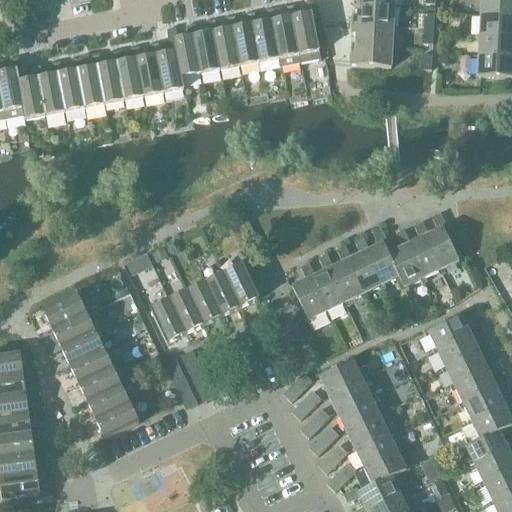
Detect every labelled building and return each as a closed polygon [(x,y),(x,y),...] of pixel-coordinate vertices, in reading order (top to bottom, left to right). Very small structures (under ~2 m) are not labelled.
[(358,0),(358,8),(395,10),(395,0),(358,0)] [(511,0),(482,0),(481,18),(511,19),(511,0)] [(307,18),(296,20),(292,21),(299,58),(300,58),(301,66),(321,62),(313,18),(316,18),(313,4),(305,6),(307,18)] [(287,22),(276,24),(272,25),(279,62),(280,62),(281,70),(301,66),(300,58),(299,58),(292,21),(296,20),(294,8),(285,10),(287,22)] [(353,18),(352,28),(393,30),(395,10),(358,8),(358,18),(353,18)] [(268,26),(257,28),(252,29),(260,66),(261,74),(281,70),(280,62),(279,62),(272,25),(276,24),(274,12),(265,14),(268,26)] [(248,30),(237,32),(233,32),(240,70),(260,66),(252,29),(257,28),(254,16),(246,17),(248,30)] [(425,16),(424,31),(434,32),(434,17),(425,16)] [(511,19),(481,18),(480,38),(511,40),(511,19)] [(228,33),(218,35),(214,36),(221,73),(240,70),(233,32),(237,32),(235,19),(226,21),(228,33)] [(209,37),(198,39),(194,40),(201,77),(221,73),(214,36),(218,35),(215,23),(207,25),(209,37)] [(173,45),(175,56),(176,55),(181,81),(182,81),(201,77),(194,40),(198,39),(196,27),(187,29),(189,41),(178,43),(176,31),(167,32),(170,46),(173,45)] [(357,37),(356,48),(392,50),(393,30),(352,28),(352,37),(357,37)] [(434,32),(424,31),(423,47),(433,47),(434,32)] [(511,40),(480,38),(479,59),(511,60),(511,40)] [(152,60),(141,62),(137,63),(144,100),(164,96),(157,59),(161,58),(159,46),(150,48),(152,60)] [(392,50),(356,48),(356,59),(351,59),(350,68),(391,71),(392,50)] [(133,64),(122,66),(118,67),(125,104),(144,100),(137,63),(141,62),(139,50),(130,52),(133,64)] [(113,68),(102,70),(98,70),(105,108),(125,104),(118,67),(122,66),(119,54),(111,55),(113,68)] [(176,55),(175,56),(161,58),(157,59),(164,96),(184,93),(182,81),(181,81),(176,55)] [(93,71),(82,73),(78,74),(85,111),(105,108),(98,70),(102,70),(100,57),(91,59),(93,71)] [(422,72),(431,73),(432,58),(423,57),(422,72)] [(511,60),(479,59),(478,79),(511,80),(511,60)] [(12,75),(1,77),(0,76),(0,90),(5,115),(7,123),(25,120),(23,111),(24,111),(19,85),(20,85),(18,75),(21,74),(19,61),(10,62),(12,75)] [(74,75),(63,77),(59,78),(66,115),(85,111),(78,74),(82,73),(80,61),(71,63),(74,75)] [(54,79),(43,81),(39,82),(46,119),(66,115),(59,78),(63,77),(60,65),(52,67),(54,79)] [(34,83),(20,85),(19,85),(24,111),(23,111),(25,120),(25,123),(46,119),(39,82),(43,81),(41,69),(32,70),(34,83)] [(438,233),(429,237),(425,239),(441,272),(459,264),(443,231),(447,229),(441,216),(432,220),(438,233)] [(420,241),(411,246),(407,248),(423,281),(441,272),(425,239),(429,237),(423,225),(414,229),(420,241)] [(379,248),(369,253),(366,254),(382,288),(399,280),(399,279),(388,257),(389,257),(384,247),(388,245),(381,231),(373,235),(379,248)] [(402,250),(389,257),(388,257),(399,279),(399,280),(404,290),(423,281),(407,248),(411,246),(405,233),(396,237),(402,250)] [(361,257),(351,261),(348,263),(364,296),(382,288),(366,254),(369,253),(363,240),(355,244),(361,257)] [(343,265),(333,270),(330,272),(346,305),(364,296),(348,263),(351,261),(345,248),(337,252),(343,265)] [(128,263),(134,277),(156,268),(150,254),(128,263)] [(325,274),(315,279),(312,280),(328,314),(346,305),(330,272),(333,270),(327,257),(319,261),(325,274)] [(312,280),(315,279),(309,266),(301,270),(307,283),(292,290),(309,323),(328,314),(312,280)] [(243,268),(225,277),(241,310),(259,301),(243,268)] [(225,277),(206,285),(222,319),(241,310),(225,277)] [(206,285),(188,294),(204,328),(222,319),(206,285)] [(188,294),(169,303),(186,337),(204,328),(188,294)] [(44,314),(53,333),(86,317),(78,298),(44,314)] [(186,337),(169,303),(151,312),(167,346),(186,337)] [(53,333),(62,351),(95,335),(86,317),(53,333)] [(428,334),(438,354),(471,337),(473,341),(486,335),(482,327),(469,333),(462,318),(428,334)] [(62,351),(71,369),(104,353),(95,335),(62,351)] [(438,354),(446,372),(480,355),(481,359),(494,353),(490,345),(478,351),(473,341),(471,337),(438,354)] [(71,369),(79,388),(113,371),(104,353),(71,369)] [(181,359),(185,366),(196,361),(193,353),(181,359)] [(446,372),(455,390),(488,373),(490,377),(503,371),(499,363),(486,369),(481,359),(480,355),(446,372)] [(0,359),(0,380),(23,377),(24,382),(36,380),(35,371),(23,373),(20,357),(0,359)] [(179,360),(176,361),(179,369),(183,376),(187,384),(190,392),(194,399),(198,407),(200,406),(203,404),(199,396),(196,389),(192,381),(188,374),(185,366),(181,359),(179,360)] [(164,367),(168,374),(179,369),(176,361),(164,367)] [(185,366),(188,374),(200,368),(196,361),(185,366)] [(320,380),(329,398),(362,382),(353,364),(320,380)] [(188,374),(192,381),(203,376),(200,368),(188,374)] [(168,374),(171,382),(183,376),(179,369),(168,374)] [(79,388),(88,406),(122,390),(113,371),(79,388)] [(455,390),(464,408),(497,391),(499,395),(511,389),(508,381),(495,387),(490,377),(488,373),(455,390)] [(171,382),(175,389),(187,384),(183,376),(171,382)] [(192,381),(196,389),(207,383),(203,376),(192,381)] [(283,397),(291,406),(312,384),(304,376),(283,397)] [(0,380),(0,400),(26,397),(27,402),(39,400),(38,391),(26,393),(24,382),(23,377),(0,380)] [(329,398),(337,416),(371,400),(362,382),(329,398)] [(196,389),(199,396),(211,391),(207,383),(196,389)] [(175,389),(179,397),(190,392),(187,384),(175,389)] [(88,406),(97,424),(130,408),(122,390),(88,406)] [(211,391),(199,396),(203,404),(214,399),(211,391)] [(464,408),(472,426),(506,410),(508,413),(511,410),(511,400),(504,405),(499,395),(497,391),(464,408)] [(179,397),(182,405),(194,399),(190,392),(179,397)] [(292,415),(300,424),(321,402),(313,394),(292,415)] [(0,400),(0,421),(29,417),(30,421),(42,420),(40,411),(28,413),(27,402),(26,397),(0,400)] [(194,399),(182,405),(186,412),(198,407),(194,399)] [(337,416),(346,434),(380,418),(371,400),(337,416)] [(130,408),(97,424),(106,442),(139,426),(130,408)] [(472,426),(481,443),(500,434),(511,428),(511,422),(508,413),(506,410),(472,426)] [(300,433),(309,442),(330,420),(321,412),(300,433)] [(0,421),(0,441),(32,437),(32,441),(44,439),(43,431),(31,432),(30,421),(29,417),(0,421)] [(346,434),(355,452),(388,436),(380,418),(346,434)] [(309,451),(318,459),(339,438),(330,430),(309,451)] [(466,450),(475,469),(509,453),(511,456),(511,455),(511,445),(507,448),(500,434),(481,443),(466,450)] [(355,452),(364,471),(397,455),(388,436),(355,452)] [(0,441),(0,462),(35,457),(35,461),(47,459),(46,450),(34,452),(32,441),(32,437),(0,441)] [(318,469),(326,477),(347,456),(339,448),(318,469)] [(475,469),(484,487),(511,473),(511,459),(511,456),(509,453),(475,469)] [(364,471),(372,488),(373,488),(391,479),(392,480),(406,473),(397,455),(364,471)] [(0,462),(0,478),(1,482),(37,477),(38,481),(50,479),(49,470),(37,472),(35,461),(35,457),(0,462)] [(327,487),(335,495),(356,474),(347,466),(327,487)] [(511,473),(484,487),(493,505),(511,495),(511,473)] [(37,477),(1,482),(3,503),(39,498),(40,501),(53,499),(52,490),(40,492),(38,481),(37,477)] [(360,499),(365,509),(366,511),(368,511),(400,497),(392,480),(391,479),(373,488),(372,488),(359,494),(357,491),(344,497),(348,506),(360,499)] [(511,511),(511,495),(493,505),(496,511),(511,511)] [(407,511),(400,497),(368,511),(366,511),(365,509),(358,511),(407,511)] [(437,504),(440,511),(451,511),(456,510),(450,497),(437,504)]
